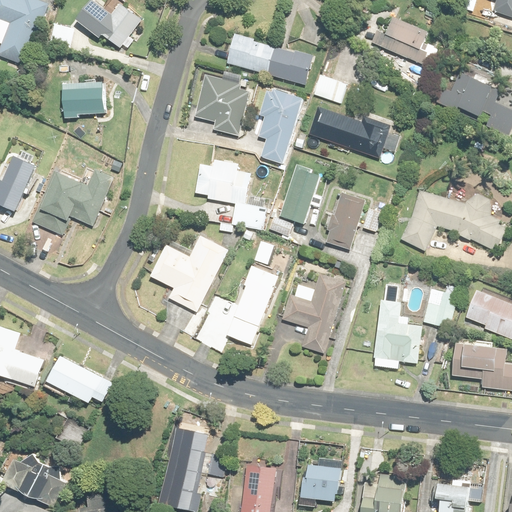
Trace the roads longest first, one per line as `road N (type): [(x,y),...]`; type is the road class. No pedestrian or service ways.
road 1 (tertiary): [(89,318),(236,393),(511,429)]
road 2 (residential): [(194,7),(129,237),(89,318)]
